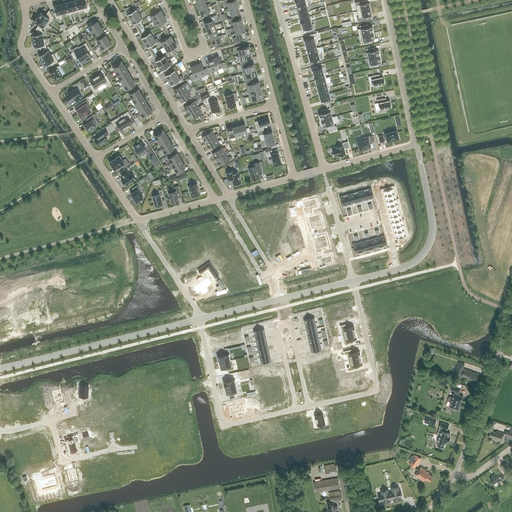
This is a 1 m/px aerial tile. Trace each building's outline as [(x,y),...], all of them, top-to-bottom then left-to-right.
[(74,0),(69,2),(72,13),(72,11),(76,9),(77,12),(74,0)] [(79,0),(74,0),(77,12),(82,10),(79,0)] [(85,0),(79,0),(82,10),(88,9),(85,0)] [(228,9),(237,6),(236,0),(230,2),(229,0),(224,0),(223,0),(225,6),(227,5),(228,9)] [(307,0),(296,4),(297,9),(306,6),(309,6),(307,0)] [(361,1),(355,2),(357,11),(370,9),(369,8),(370,7),(369,3),(368,4),(368,3),(361,4),(361,1)] [(69,2),(64,3),(67,14),(72,13),(69,2)] [(197,5),(199,10),(207,7),(210,6),(209,4),(206,5),(205,2),(197,5)] [(64,3),(58,4),(62,16),(61,14),(66,12),(67,15),(67,14),(64,3)] [(62,16),(58,4),(53,6),(56,17),(62,16)] [(228,9),(226,9),(226,12),(229,11),(230,15),(231,18),(239,15),(238,12),(239,12),(237,6),(228,9)] [(199,10),(201,16),(209,13),(207,7),(199,10)] [(138,8),(127,15),(130,19),(139,14),(137,12),(140,10),(138,8)] [(370,9),(357,11),(358,17),(357,18),(358,22),(365,20),(364,17),(371,15),(371,14),(372,14),(371,10),(370,10),(370,9)] [(37,16),(36,17),(48,24),(53,18),(49,10),(45,15),(40,12),(37,17),(37,16)] [(160,10),(150,17),(153,22),(163,15),(160,10)] [(139,14),(130,19),(133,24),(142,19),(139,14)] [(163,15),(153,22),(154,21),(156,23),(154,25),(155,27),(166,20),(163,15)] [(207,18),(208,21),(204,23),(206,29),(214,25),(214,26),(215,25),(213,20),(214,19),(213,16),(207,18)] [(300,19),(299,19),(300,25),(301,25),(301,24),(310,22),(312,22),(310,16),(309,16),(309,17),(300,19)] [(36,17),(33,21),(38,25),(35,29),(36,29),(41,30),(42,28),(44,29),(48,24),(36,17)] [(243,25),(241,19),(235,21),(234,18),(228,19),(230,25),(233,24),(234,27),(243,25)] [(91,32),(100,26),(97,21),(88,27),(91,32)] [(310,22),(301,24),(301,25),(303,30),(307,29),(308,32),(314,30),(313,27),(312,27),(310,22)] [(206,29),(208,34),(216,31),(214,26),(214,25),(206,29)] [(244,31),(243,25),(234,27),(231,28),(231,31),(235,30),(236,33),(244,31)] [(358,30),(359,36),(373,33),(373,29),(372,29),(371,27),(367,28),(366,25),(359,26),(360,29),(358,30)] [(103,31),(100,26),(91,32),(94,36),(103,31)] [(36,29),(37,34),(31,35),(32,41),(44,39),(43,39),(41,30),(36,29)] [(208,34),(210,40),(218,37),(216,31),(208,34)] [(246,37),(244,31),(236,33),(234,33),(235,37),(232,38),(234,43),(240,42),(239,39),(246,37)] [(153,37),(150,32),(141,38),(144,43),(153,37)] [(373,33),(359,36),(361,35),(363,44),(370,43),(369,40),(374,39),(374,36),(373,33)] [(99,45),(108,40),(105,35),(96,41),(99,45)] [(218,37),(210,40),(212,46),(222,42),(220,39),(223,37),(222,35),(218,37)] [(159,43),(162,47),(173,41),(170,36),(159,43)] [(154,40),(153,37),(144,43),(147,48),(158,41),(157,38),(154,40)] [(317,42),(316,37),(304,40),(305,46),(315,43),(317,42)] [(40,50),(41,49),(46,48),(44,39),(32,41),(33,42),(32,42),(32,46),(33,46),(33,47),(39,46),(40,50)] [(99,45),(102,50),(111,45),(108,40),(99,45)] [(173,41),(162,47),(162,48),(163,47),(166,52),(176,46),(173,41)] [(85,59),(90,56),(87,51),(89,49),(86,43),(78,48),(79,49),(85,59)] [(240,55),(250,52),(248,47),(242,48),(241,46),(235,47),(236,50),(238,56),(240,55)] [(46,47),(46,48),(41,49),(43,53),(38,56),(41,61),(53,54),(52,54),(50,55),(46,47)] [(80,62),(85,59),(79,49),(78,49),(78,48),(77,47),(71,51),(72,52),(71,53),(74,59),(77,57),(80,62)] [(316,48),(306,51),(308,56),(318,53),(318,54),(320,53),(319,47),(316,48)] [(366,50),(368,59),(380,56),(379,53),(378,50),(373,51),(373,48),(366,50)] [(238,56),(236,56),(237,61),(239,61),(240,64),(246,62),(245,59),(251,58),(250,52),(240,55),(238,56)] [(318,53),(308,56),(309,61),(319,59),(318,54),(318,53)] [(51,65),(57,61),(53,54),(41,61),(44,66),(49,63),(51,65)] [(158,66),(168,60),(165,55),(155,61),(158,66)] [(380,56),(368,59),(370,68),(377,67),(376,63),(381,62),(380,60),(381,60),(380,56)] [(223,69),(226,68),(223,62),(221,63),(218,57),(213,59),(217,70),(222,68),(223,69)] [(212,72),(217,70),(213,59),(208,61),(210,67),(207,68),(209,74),(213,73),(212,72)] [(168,60),(158,66),(161,71),(172,64),(171,61),(168,63),(167,61),(168,60)] [(115,71),(124,65),(121,61),(112,66),(115,71)] [(200,77),(208,74),(206,69),(203,70),(201,63),(196,65),(200,77)] [(240,65),(242,73),(255,70),(253,64),(247,66),(246,63),(240,65)] [(117,76),(126,70),(124,65),(115,71),(117,76)] [(192,81),(200,77),(196,65),(190,67),(193,74),(190,75),(192,81)] [(54,81),(62,76),(56,66),(48,71),(50,75),(51,78),(52,77),(54,81)] [(168,80),(178,74),(177,75),(175,73),(178,71),(175,66),(169,70),(171,72),(165,76),(168,80)] [(322,67),(312,70),(313,75),(323,73),(322,67)] [(126,70),(117,76),(120,80),(129,75),(126,70)] [(255,70),(242,73),(244,82),(250,80),(250,77),(256,75),(255,70)] [(313,75),(315,81),(326,78),(324,72),(323,73),(313,75)] [(95,76),(100,85),(104,83),(105,86),(111,83),(107,77),(104,79),(101,73),(95,76)] [(179,77),(178,74),(168,80),(171,85),(183,78),(182,75),(179,77)] [(129,75),(120,80),(123,85),(132,79),(129,75)] [(233,79),(229,80),(229,83),(238,81),(237,75),(232,76),(233,79)] [(377,75),(368,77),(370,86),(384,83),(384,79),(383,80),(383,77),(378,78),(377,75)] [(97,87),(100,85),(95,76),(90,80),(93,85),(90,87),(94,93),(99,90),(97,87)] [(326,78),(315,81),(316,86),(327,83),(326,78)] [(132,79),(123,85),(126,90),(135,84),(132,79)] [(245,83),(247,91),(260,87),(258,82),(252,84),(251,81),(245,83)] [(186,82),(174,90),(177,96),(187,90),(184,86),(188,84),(186,82)] [(316,86),(317,91),(327,88),(327,89),(330,88),(328,82),(327,83),(316,86)] [(247,91),(249,96),(251,96),(261,93),(260,87),(247,91)] [(181,102),(191,96),(188,92),(191,90),(190,88),(187,90),(177,96),(181,102)] [(80,95),(76,89),(74,91),(73,90),(68,93),(69,94),(66,96),(70,103),(75,99),(77,102),(82,99),(80,96),(80,95)] [(141,94),(138,89),(129,95),(132,99),(141,94)] [(207,90),(199,94),(202,100),(210,96),(207,90)] [(86,97),(89,100),(95,96),(93,92),(86,97)] [(227,108),(236,106),(235,101),(235,100),(235,99),(238,99),(236,93),(233,94),(232,94),(224,96),(227,108)] [(251,96),(252,101),(263,98),(261,93),(251,96)] [(144,98),(141,94),(132,99),(134,104),(144,98)] [(329,94),(319,96),(320,102),(327,100),(328,103),(334,101),(333,98),(330,99),(329,94)] [(146,103),(144,98),(134,104),(137,109),(146,103)] [(377,100),(379,109),(391,107),(390,106),(391,106),(390,103),(389,100),(384,101),(384,98),(377,100)] [(197,100),(184,107),(188,113),(197,108),(197,107),(195,103),(198,102),(197,100)] [(217,100),(209,102),(212,112),(219,110),(217,100)] [(78,114),(80,118),(81,117),(81,118),(87,114),(88,114),(89,113),(91,112),(87,106),(88,105),(86,101),(77,107),(78,109),(76,110),(77,111),(76,111),(78,114)] [(146,103),(137,109),(140,113),(149,108),(146,103)] [(197,108),(188,113),(191,119),(201,114),(198,109),(201,107),(200,106),(197,107),(197,108)] [(152,112),(149,108),(140,113),(143,118),(152,112)] [(332,117),(329,108),(322,110),(323,113),(319,114),(319,117),(320,120),(332,117)] [(123,114),(124,117),(121,119),(126,128),(132,124),(128,119),(131,117),(128,111),(123,114)] [(95,114),(88,118),(90,121),(83,126),(85,129),(86,129),(88,131),(99,123),(95,118),(97,117),(95,114)] [(333,117),(320,121),(321,124),(322,126),(327,125),(327,128),(334,126),(333,123),(334,123),(333,117)] [(126,128),(121,119),(117,121),(116,118),(111,121),(114,127),(117,125),(121,131),(126,128)] [(268,118),(257,120),(259,125),(256,126),(257,131),(263,130),(262,127),(270,125),(268,118)] [(245,124),(238,126),(241,134),(242,138),(248,137),(247,133),(245,124)] [(235,136),(241,134),(238,126),(233,127),(235,136)] [(233,127),(226,129),(229,138),(235,136),(233,127)] [(108,134),(104,128),(95,135),(97,138),(94,140),(98,146),(107,140),(105,136),(108,134)] [(153,135),(156,140),(165,134),(162,129),(153,135)] [(215,137),(218,135),(217,133),(214,135),(211,131),(202,137),(205,143),(215,137)] [(263,131),(257,132),(258,135),(263,134),(265,140),(273,137),(272,131),(264,133),(263,131)] [(387,142),(394,140),(394,141),(399,139),(398,134),(397,134),(396,131),(385,134),(386,136),(383,137),(382,136),(378,137),(380,143),(384,142),(384,140),(387,140),(387,142)] [(168,139),(165,134),(156,140),(159,144),(168,139)] [(370,139),(357,142),(360,150),(366,148),(366,147),(370,146),(369,143),(374,141),(372,135),(369,136),(370,139)] [(215,137),(205,143),(209,149),(222,141),(221,139),(218,141),(215,137)] [(265,140),(266,146),(275,143),(273,137),(265,140)] [(168,139),(159,144),(162,149),(171,143),(168,139)] [(336,148),(331,149),(333,157),(338,156),(340,156),(345,154),(344,150),(350,148),(348,141),(342,143),(343,146),(335,148),(336,148)] [(146,152),(147,152),(141,142),(133,147),(139,157),(139,156),(146,152)] [(171,143),(162,149),(164,154),(174,148),(171,143)] [(157,160),(150,148),(147,150),(150,155),(149,156),(153,163),(157,160)] [(216,160),(225,154),(228,152),(227,150),(224,152),(222,148),(212,154),(216,160)] [(271,155),(274,165),(274,166),(275,166),(275,167),(280,165),(280,164),(281,164),(280,164),(277,153),(278,153),(277,152),(273,154),(272,150),(265,152),(266,155),(271,154),(271,155)] [(179,158),(177,153),(167,158),(170,163),(179,158)] [(225,154),(216,160),(219,166),(232,158),(231,156),(228,158),(225,154)] [(122,161),(119,156),(109,162),(111,165),(110,166),(113,169),(114,170),(121,165),(123,168),(129,164),(126,158),(122,161)] [(182,162),(179,158),(170,163),(173,168),(182,162)] [(173,174),(176,172),(176,173),(185,167),(182,162),(173,168),(170,170),(173,174)] [(251,180),(260,178),(259,174),(262,173),(259,162),(252,164),(253,167),(248,168),(251,180)] [(124,178),(121,180),(125,186),(126,186),(130,184),(129,183),(135,179),(131,173),(129,174),(126,169),(120,173),(122,177),(123,176),(124,178)] [(240,176),(239,176),(238,172),(234,173),(233,171),(225,173),(227,180),(232,179),(233,185),(235,185),(236,185),(239,184),(241,183),(240,179),(240,176)] [(190,191),(191,197),(199,194),(196,184),(188,186),(189,191),(190,191)] [(143,198),(139,192),(141,191),(137,185),(131,189),(134,192),(130,194),(136,202),(143,198)] [(168,193),(171,202),(178,200),(176,194),(180,193),(178,186),(171,188),(167,189),(168,193)] [(371,188),(365,189),(368,199),(374,198),(371,188)] [(393,188),(383,191),(384,196),(394,194),(393,188)] [(159,194),(152,196),(155,207),(162,205),(160,196),(163,196),(161,190),(158,191),(159,194)] [(345,195),(339,196),(342,207),(347,205),(345,195)] [(304,208),(303,208),(304,212),(309,210),(309,207),(317,205),(315,199),(303,202),(304,208)] [(396,199),(386,202),(387,207),(397,204),(396,199)] [(397,204),(387,207),(388,212),(398,209),(397,204),(398,204),(397,204)] [(388,212),(386,213),(387,218),(390,217),(400,214),(398,209),(388,212)] [(260,211),(250,217),(254,223),(261,218),(263,221),(268,218),(266,215),(263,217),(260,211)] [(309,214),(307,214),(308,217),(309,223),(321,220),(319,214),(310,217),(309,214)] [(402,219),(391,222),(393,228),(403,225),(402,219)] [(321,220),(309,223),(311,229),(312,232),(314,231),(313,228),(322,226),(321,220)] [(218,222),(208,228),(211,233),(209,235),(211,238),(216,234),(214,232),(221,227),(218,222)] [(268,225),(259,231),(262,236),(271,230),(268,225)] [(403,225),(393,228),(394,233),(404,230),(403,225)] [(271,230),(262,236),(265,241),(274,235),(271,230)] [(404,230),(394,233),(396,238),(406,236),(404,230)] [(315,238),(312,238),(314,244),(326,241),(325,235),(317,237),(316,234),(314,235),(315,238)] [(226,235),(217,241),(220,246),(229,240),(226,235)] [(384,235),(378,237),(381,247),(387,246),(384,235)] [(168,249),(170,253),(175,250),(176,253),(180,250),(178,247),(176,249),(170,239),(164,243),(166,247),(166,248),(167,248),(168,249),(167,249),(168,249)] [(229,240),(220,246),(223,251),(232,245),(229,240)] [(326,241),(314,244),(315,250),(316,253),(322,252),(321,248),(328,246),(326,241)] [(358,243),(352,244),(355,254),(360,253),(358,243)] [(279,244),(270,249),(273,254),(282,249),(279,244)] [(282,249),(273,254),(276,259),(285,254),(282,249)] [(181,261),(177,263),(184,273),(185,273),(186,274),(188,272),(188,271),(191,269),(185,260),(188,258),(184,253),(179,257),(181,261)] [(237,254),(228,259),(231,264),(240,259),(237,254)] [(322,255),(316,256),(317,260),(319,259),(321,265),(332,262),(331,256),(322,258),(322,255)] [(288,263),(281,267),(284,273),(294,267),(291,262),(293,260),(291,257),(286,260),(288,263)] [(240,259),(231,264),(234,269),(244,264),(240,259)] [(209,261),(197,269),(200,273),(212,265),(209,261)] [(214,269),(210,271),(215,278),(219,275),(214,269)] [(239,274),(234,277),(236,280),(239,278),(242,284),(252,278),(248,272),(241,276),(239,274)] [(207,277),(193,287),(198,293),(200,291),(202,295),(208,291),(206,288),(212,284),(207,277)] [(339,315),(336,315),(337,319),(344,317),(343,314),(350,313),(350,311),(351,310),(350,307),(349,307),(349,306),(337,308),(339,315)] [(346,324),(340,325),(342,335),(354,332),(353,325),(346,327),(346,324)] [(354,332),(342,335),(344,345),(350,343),(349,340),(356,339),(354,332)] [(220,338),(214,339),(214,342),(215,346),(222,344),(223,347),(230,346),(229,345),(229,344),(229,342),(226,343),(226,340),(225,337),(224,337),(223,336),(220,337),(220,338)] [(351,349),(343,351),(344,354),(346,354),(348,360),(360,357),(359,351),(352,352),(351,349)] [(229,354),(218,356),(219,363),(229,360),(230,360),(229,354)] [(349,367),(347,367),(347,370),(356,369),(355,366),(362,364),(360,357),(348,360),(349,367)] [(229,360),(219,363),(220,369),(227,367),(228,370),(234,369),(232,360),(230,360),(229,360)] [(315,362),(308,363),(309,369),(320,367),(319,361),(318,361),(315,362)] [(458,363),(455,373),(459,374),(459,375),(476,381),(478,374),(471,372),(472,371),(464,369),(464,370),(463,369),(464,365),(458,363)] [(178,364),(174,365),(176,377),(176,378),(185,377),(183,366),(178,367),(178,364)] [(170,368),(166,369),(167,379),(176,377),(174,365),(169,365),(170,368)] [(320,367),(309,369),(311,375),(321,372),(320,367)] [(278,370),(268,372),(269,378),(279,376),(278,370)] [(153,375),(149,376),(151,386),(160,384),(157,371),(152,372),(153,375)] [(357,375),(350,377),(351,380),(353,380),(355,386),(366,384),(366,383),(367,382),(366,379),(365,379),(365,377),(357,378),(357,375)] [(136,379),(131,380),(133,391),(143,389),(142,385),(141,376),(135,376),(136,379)] [(279,376),(269,378),(270,383),(270,384),(274,383),(281,381),(279,376)] [(235,379),(223,382),(225,388),(236,385),(235,379)] [(101,385),(100,390),(114,393),(116,383),(105,381),(104,386),(101,385)] [(79,382),(78,393),(86,394),(87,383),(79,382)] [(321,387),(314,389),(315,395),(327,393),(325,386),(328,386),(327,382),(320,384),(321,387)] [(236,385),(225,388),(226,394),(237,391),(236,385)] [(458,410),(463,397),(458,395),(458,392),(459,393),(461,388),(452,385),(450,390),(455,391),(454,394),(454,393),(452,398),(449,397),(448,401),(451,402),(449,407),(458,410)] [(60,389),(52,392),(55,403),(63,400),(60,389)] [(276,394),(269,395),(270,399),(272,398),(274,404),(285,402),(284,395),(277,397),(276,394)] [(19,395),(10,398),(13,410),(21,408),(21,407),(20,403),(22,403),(19,395)] [(176,401),(168,403),(170,413),(181,410),(180,406),(183,405),(181,401),(176,402),(176,401)] [(236,406),(229,408),(231,414),(237,413),(237,414),(241,413),(240,412),(242,412),(241,405),(243,405),(242,401),(236,403),(236,406)] [(116,403),(105,406),(108,414),(118,412),(118,411),(116,412),(115,408),(117,408),(116,404),(116,403)] [(354,412),(350,413),(352,419),(359,418),(358,415),(367,413),(365,404),(353,407),(354,412)] [(90,405),(83,407),(84,413),(92,411),(90,405)] [(333,416),(329,417),(331,424),(338,423),(337,419),(347,416),(345,409),(332,412),(333,416)] [(118,412),(108,414),(109,421),(120,419),(120,418),(119,419),(118,412)] [(316,419),(315,419),(316,422),(317,422),(317,426),(324,424),(322,414),(315,415),(316,419)] [(434,426),(436,420),(426,416),(426,418),(431,419),(429,424),(434,426)] [(186,417),(175,421),(177,425),(178,425),(181,434),(186,432),(185,429),(189,428),(186,417)] [(120,419),(109,421),(111,428),(122,426),(122,425),(121,425),(119,419),(120,419)] [(301,419),(289,421),(291,429),(298,428),(299,430),(306,429),(305,423),(302,423),(301,419)] [(76,420),(62,424),(65,432),(79,428),(76,420)] [(446,445),(447,441),(448,441),(448,442),(449,442),(450,438),(450,437),(450,438),(449,437),(450,433),(446,432),(447,429),(449,425),(441,422),(439,427),(440,427),(439,430),(440,431),(437,442),(438,442),(437,446),(443,448),(444,444),(446,445)] [(280,423),(273,425),(276,436),(283,434),(280,423)] [(122,426),(111,428),(113,435),(124,432),(123,432),(121,426),(122,426)] [(504,434),(496,431),(496,432),(491,431),(489,436),(493,437),(492,438),(498,440),(501,441),(504,434)] [(124,432),(113,435),(115,444),(126,441),(126,439),(125,439),(124,436),(122,437),(121,433),(124,433),(124,432)] [(235,433),(231,434),(232,442),(243,440),(245,449),(251,448),(248,436),(244,436),(243,432),(239,432),(235,432),(235,433)] [(40,434),(29,437),(31,444),(41,441),(40,434)] [(72,441),(67,442),(70,452),(77,450),(74,441),(77,440),(76,437),(71,438),(72,441)] [(4,444),(0,445),(0,449),(5,448),(5,451),(12,449),(11,447),(18,446),(16,439),(16,440),(4,442),(4,444)] [(175,441),(171,451),(182,454),(183,450),(186,451),(188,446),(175,441)] [(45,462),(49,461),(46,453),(40,454),(39,449),(30,452),(31,457),(34,457),(36,464),(40,463),(41,464),(45,463),(45,462)] [(155,454),(146,459),(152,468),(156,466),(157,468),(161,466),(158,461),(159,460),(155,454)] [(421,459),(416,455),(409,464),(414,468),(421,459)] [(134,459),(126,461),(129,474),(133,473),(133,470),(137,469),(134,459)] [(126,461),(117,463),(120,474),(124,473),(125,475),(129,474),(126,461)] [(510,469),(506,463),(501,467),(505,473),(510,469)] [(334,464),(324,465),(325,474),(337,472),(335,465),(334,464)] [(428,474),(429,473),(427,472),(427,473),(426,472),(426,471),(421,467),(415,475),(423,481),(425,479),(429,481),(432,477),(428,474)] [(75,469),(67,471),(70,482),(77,480),(75,469)] [(499,471),(492,476),(493,477),(490,479),(493,483),(497,481),(498,482),(504,477),(499,471)] [(40,478),(35,479),(35,482),(38,481),(40,490),(46,489),(45,488),(50,486),(50,487),(56,486),(53,477),(41,480),(40,478)] [(338,478),(313,482),(315,493),(339,488),(338,478)] [(398,487),(395,488),(391,489),(392,493),(388,494),(387,490),(385,491),(385,490),(384,491),(382,491),(383,495),(378,496),(380,502),(383,501),(383,503),(390,502),(390,500),(394,499),(394,501),(401,500),(400,496),(401,495),(400,490),(399,491),(398,487)] [(340,493),(329,495),(330,502),(331,502),(331,503),(327,503),(328,510),(331,510),(331,511),(338,511),(337,506),(334,507),(333,501),(341,500),(340,493)]
